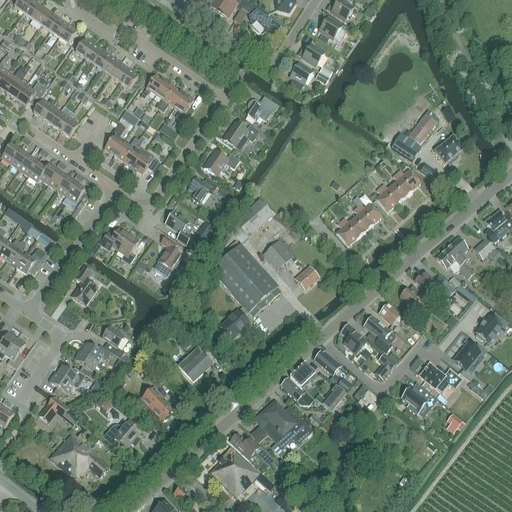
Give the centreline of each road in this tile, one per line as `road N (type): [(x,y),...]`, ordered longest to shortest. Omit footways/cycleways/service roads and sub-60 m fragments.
road 1 (residential): [(115,190),(152,211),(221,101),(125,33),(105,35),(73,14),(71,0)]
road 2 (tertiary): [(124,511),(318,340)]
road 3 (tertiary): [(318,340),(511,174)]
road 4 (residential): [(318,340),(383,392),(414,356),(442,351),(473,313)]
road 5 (residential): [(27,313),(115,190)]
road 6 (residential): [(0,108),(115,190)]
road 7 (residential): [(275,69),(167,0)]
